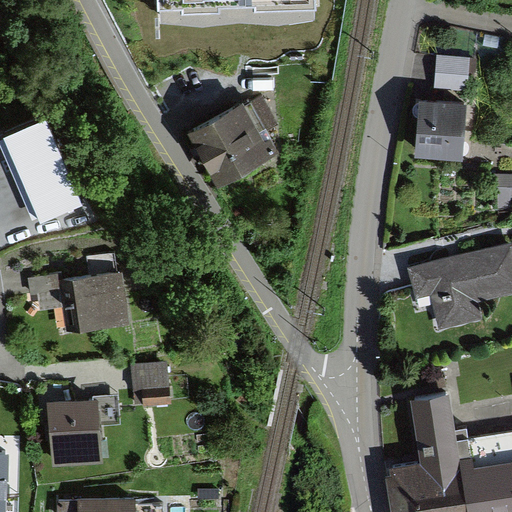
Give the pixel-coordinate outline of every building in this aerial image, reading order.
[(243,0),(184,24),(210,89),(317,45),(298,0),(243,0)] [(437,74),(468,74),(468,57),(437,56),(437,74)] [(413,149),(456,151),(459,95),(416,93),(413,149)] [(197,122),(224,172),(275,144),(247,94),(197,122)] [(3,129),(37,218),(87,199),(53,110),(3,129)] [(495,187),(511,187),(511,172),(495,173),(495,187)] [(511,274),(511,249),(509,238),(409,260),(415,284),(432,280),(439,311),(478,302),(474,283),(511,274)] [(70,322),(126,316),(120,264),(64,270),(70,322)] [(137,361),(141,396),(174,392),(170,357),(137,361)] [(52,461),(96,456),(88,384),(44,389),(52,461)] [(120,394),(105,394),(106,420),(121,419),(120,394)] [(511,424),(448,435),(441,398),(413,403),(423,463),(389,469),(396,511),(489,511),(511,508),(511,424)] [(0,433),(0,511),(21,511),(25,435),(0,433)] [(130,511),(130,491),(59,492),(59,511),(130,511)]
